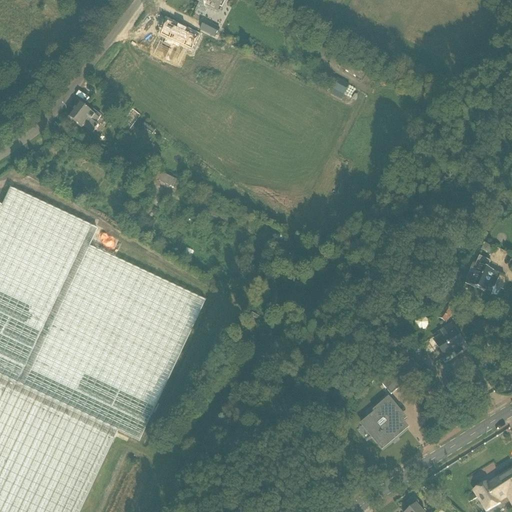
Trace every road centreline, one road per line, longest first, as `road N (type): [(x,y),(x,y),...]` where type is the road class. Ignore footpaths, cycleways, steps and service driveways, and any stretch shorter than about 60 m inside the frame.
road 1 (unclassified): [(0,155),(41,129),(139,0)]
road 2 (secondary): [(359,508),(511,412)]
